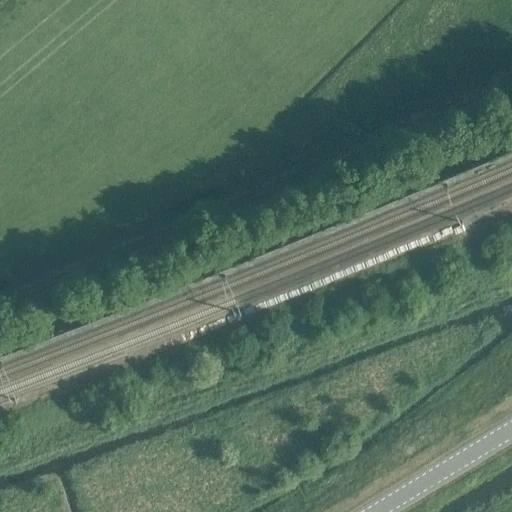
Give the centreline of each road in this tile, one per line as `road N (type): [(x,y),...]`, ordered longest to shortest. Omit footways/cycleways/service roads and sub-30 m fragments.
road 1 (track): [(0,305),(511,81)]
road 2 (tertiary): [(374,511),(511,428)]
